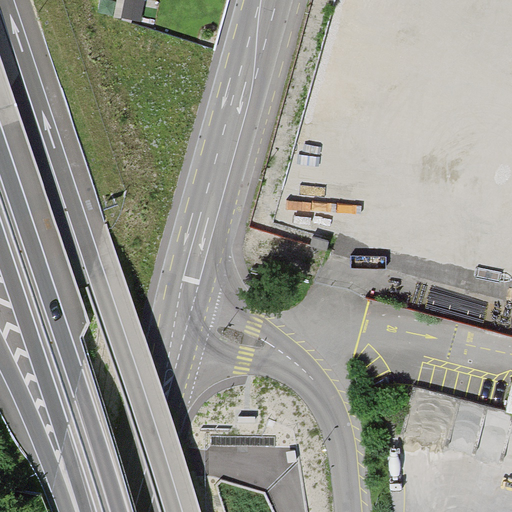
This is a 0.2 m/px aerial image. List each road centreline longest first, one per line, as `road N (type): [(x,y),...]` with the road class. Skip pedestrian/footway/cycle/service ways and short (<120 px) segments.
road 1 (trunk): [(182,511),(8,0)]
road 2 (trunk): [(119,511),(0,124)]
road 3 (tertiary): [(268,0),(180,319)]
road 4 (residential): [(356,511),(343,428),(311,377),(248,336),(180,319)]
road 5 (trunk): [(0,259),(84,504)]
road 6 (tertiary): [(180,319),(130,511)]
road 7 (trunk): [(0,349),(84,504)]
